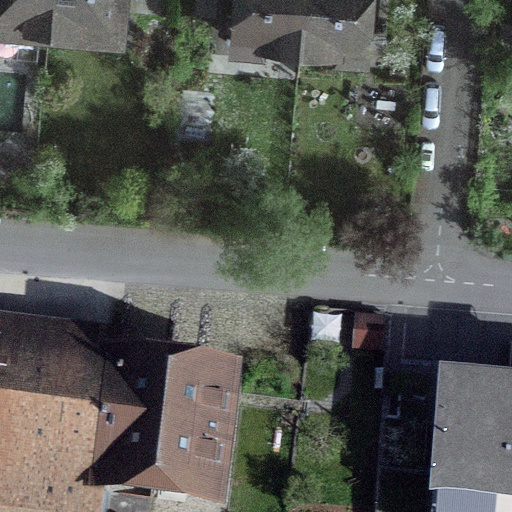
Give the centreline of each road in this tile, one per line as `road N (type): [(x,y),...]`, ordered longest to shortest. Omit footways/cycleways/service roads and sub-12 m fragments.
road 1 (residential): [(0,245),(430,280)]
road 2 (residential): [(454,0),(430,280)]
